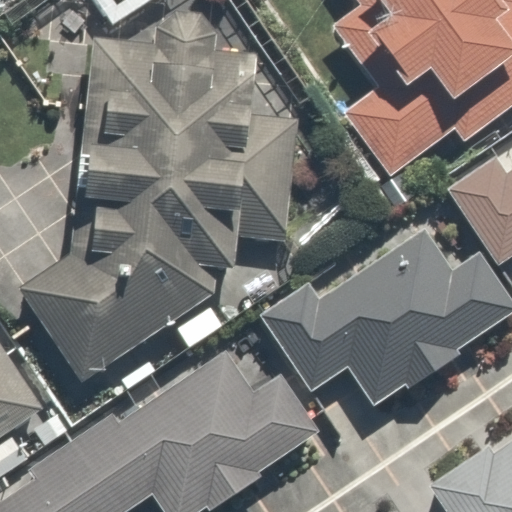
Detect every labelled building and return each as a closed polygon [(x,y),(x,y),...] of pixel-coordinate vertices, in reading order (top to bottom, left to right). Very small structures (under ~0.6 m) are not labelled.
[(89,0),(101,16),(122,0),(89,0)] [(511,91),(511,0),(349,0),(351,2),(321,25),(359,75),(334,93),(386,161),(437,122),(450,139),(511,91)] [(238,42),(86,27),(63,250),(14,301),(84,370),(220,231),(277,237),(288,119),(231,113),(238,42)] [(486,158),(449,183),(496,252),(511,240),(511,160),(496,171),(486,158)] [(310,284),(258,317),(298,379),(346,348),(371,388),(511,297),(511,292),(486,252),(448,277),(417,229),(316,294),(310,284)] [(0,408),(19,396),(0,369),(0,408)] [(451,511),(511,511),(511,444),(440,494),(451,511)]
